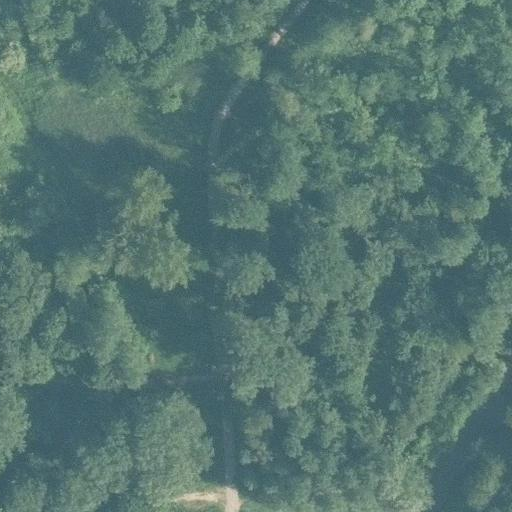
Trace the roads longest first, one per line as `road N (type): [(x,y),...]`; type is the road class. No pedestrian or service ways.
road 1 (track): [(0,356),(98,383),(232,389)]
road 2 (track): [(239,502),(76,511)]
